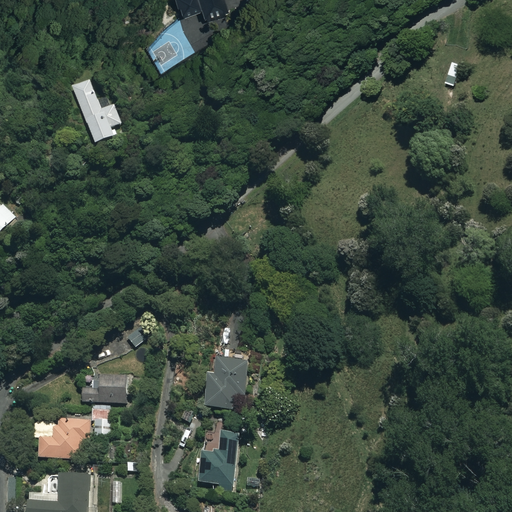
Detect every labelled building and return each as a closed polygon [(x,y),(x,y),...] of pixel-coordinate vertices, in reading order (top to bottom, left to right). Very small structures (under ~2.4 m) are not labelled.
[(175,0),(182,17),(202,10),(205,20),(228,12),(222,0),(175,0)] [(462,64),(454,61),(447,82),(455,85),(462,64)] [(104,111),(92,83),(74,90),(100,149),(118,142),(113,130),(124,126),(116,107),(104,111)] [(0,241),(21,222),(7,207),(0,213),(0,241)] [(213,376),(210,376),(208,412),(245,414),(248,364),(214,363),(213,376)] [(130,379),(102,379),(102,383),(95,383),(95,389),(85,389),(85,405),(94,405),(94,423),(97,423),(97,438),(112,438),(112,405),(130,405),(130,379)] [(93,440),(93,422),(91,422),(91,418),(62,418),(62,424),(37,424),(37,442),(42,442),(42,461),(84,460),(84,440),(93,440)] [(217,452),(217,456),(202,456),(201,487),(236,488),(238,434),(222,434),(221,453),(217,452)] [(91,511),(92,479),(51,478),(51,495),(32,495),(31,511),(91,511)]
